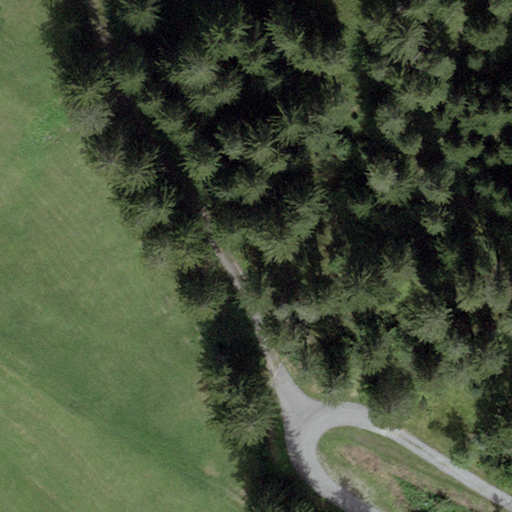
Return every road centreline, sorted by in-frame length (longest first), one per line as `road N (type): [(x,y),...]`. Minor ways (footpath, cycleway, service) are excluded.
road 1 (unclassified): [(369,511),(332,493),(301,450),(307,428),(336,413),(368,416)]
road 2 (track): [(368,416),(511,503)]
